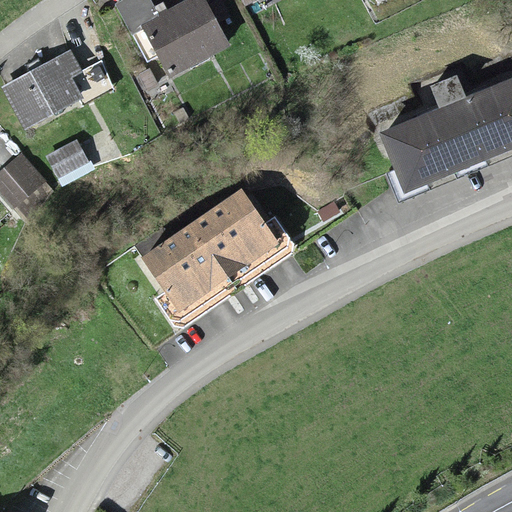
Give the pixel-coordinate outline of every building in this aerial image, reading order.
[(206,0),(188,0),(147,20),(168,65),(225,39),(206,0)] [(67,49),(6,84),(27,120),(88,86),(67,49)] [(511,156),(511,81),(453,104),(446,85),(417,96),(424,116),(364,138),(389,203),(511,156)] [(71,137),(48,154),(62,174),(85,157),(71,137)] [(20,153),(0,171),(0,189),(11,201),(39,175),(20,153)] [(287,263),(244,195),(133,265),(176,333),(287,263)]
